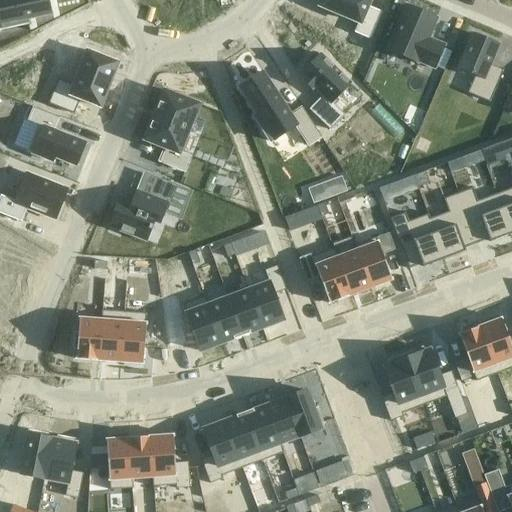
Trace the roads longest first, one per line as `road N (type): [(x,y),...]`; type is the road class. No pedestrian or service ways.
road 1 (residential): [(9,395),(149,49)]
road 2 (residential): [(9,395),(124,403),(321,342)]
road 3 (residential): [(321,342),(208,47)]
road 4 (residential): [(321,342),(511,270)]
road 5 (residential): [(383,511),(321,342)]
road 6 (residential): [(111,7),(0,62)]
